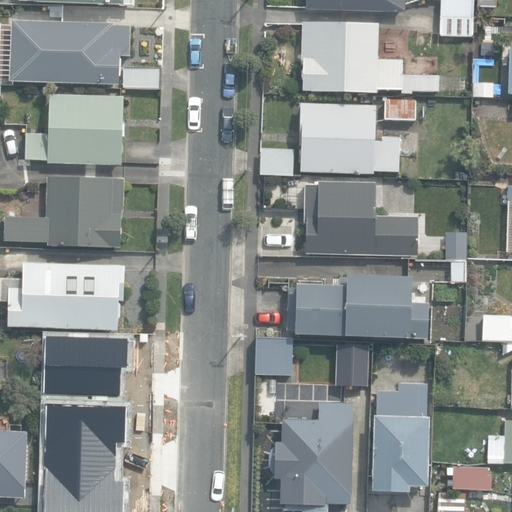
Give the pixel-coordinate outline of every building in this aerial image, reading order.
[(305,0),(306,9),(405,13),(405,0),(305,0)] [(440,0),(440,37),(473,37),(473,0),(440,0)] [(132,24),(11,21),(10,83),(119,86),(120,55),(131,55),(132,24)] [(400,93),(411,93),(411,91),(438,92),(438,76),(403,76),(403,60),(379,59),(379,23),(303,22),(302,22),(301,65),(303,65),(302,91),(376,92),(376,89),(400,89),(400,93)] [(123,87),(160,89),(161,69),(124,67),(123,87)] [(478,98),(499,98),(500,83),(478,82),(478,98)] [(123,97),(50,96),(50,116),(26,115),(25,159),(48,160),(48,163),(122,165),(123,97)] [(384,121),(416,122),(416,101),(385,99),(384,121)] [(301,170),(374,174),(374,170),(399,171),(400,137),(382,136),(382,141),(375,141),(376,107),(300,103),(300,138),(301,138),(301,143),(295,148),(295,163),(301,167),(301,170)] [(260,175),(294,176),(294,149),(261,148),(260,175)] [(81,246),(121,247),(122,211),(124,211),(125,187),(125,179),(48,176),(47,217),(6,216),(5,241),(48,242),(48,245),(81,246)] [(478,192),(499,193),(499,181),(478,180),(478,192)] [(306,254),(417,256),(418,217),(376,216),(377,183),(319,182),(319,186),(305,186),(304,224),(307,225),(306,254)] [(451,258),(467,258),(467,245),(451,245),(451,258)] [(452,261),(452,281),(465,281),(465,261),(452,261)] [(8,325),(118,329),(118,318),(120,318),(121,300),(124,300),(125,266),(24,263),(23,288),(10,288),(8,325)] [(347,336),(427,340),(429,304),(410,302),(412,277),(347,274),(346,285),(297,283),(294,333),(347,336)] [(511,316),(483,315),(482,342),(511,342),(511,316)] [(256,373),(292,375),(293,338),(257,337),(256,373)] [(45,391),(68,391),(69,359),(88,360),(88,340),(46,339),(45,391)] [(335,385),(367,386),(369,344),(337,343),(335,385)] [(371,490),(409,492),(409,487),(409,485),(426,486),(429,416),(428,416),(429,384),(428,384),(399,383),(398,390),(377,389),(376,416),(374,415),(371,490)] [(67,497),(113,499),(113,498),(114,466),(116,465),(117,464),(118,463),(118,462),(119,461),(119,459),(119,458),(119,457),(119,456),(119,455),(119,453),(119,452),(119,451),(118,451),(118,449),(116,447),(115,446),(115,414),(79,413),(80,402),(46,401),(46,413),(45,413),(43,487),(44,487),(44,496),(67,497)] [(301,511),(328,511),(329,502),(350,503),(353,422),(352,422),(353,404),(319,402),(318,420),(284,418),(283,441),(276,441),(275,446),(274,447),(272,449),(271,451),(271,452),(270,453),(269,455),(270,456),(269,457),(269,459),(269,461),(269,462),(269,464),(270,465),(270,466),(270,467),(271,468),(271,469),(272,470),(273,472),(274,473),(274,478),(281,479),(280,504),(284,504),(283,509),(302,510),(301,511)] [(503,463),(511,463),(511,421),(504,422),(503,463)] [(0,496),(23,498),(27,432),(0,430),(0,496)] [(451,489),(491,490),(492,466),(452,465),(452,466),(446,466),(446,475),(453,475),(453,479),(451,479),(449,479),(448,486),(448,488),(451,489)] [(465,511),(466,510),(467,493),(440,492),(438,511),(465,511)]
